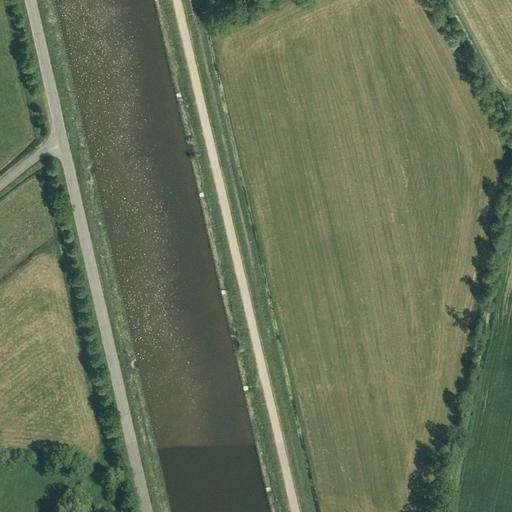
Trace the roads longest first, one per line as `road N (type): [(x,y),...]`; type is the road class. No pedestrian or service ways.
road 1 (track): [(182,20),(295,511)]
road 2 (unclassified): [(146,511),(61,139)]
road 3 (unclassified): [(61,139),(29,0)]
